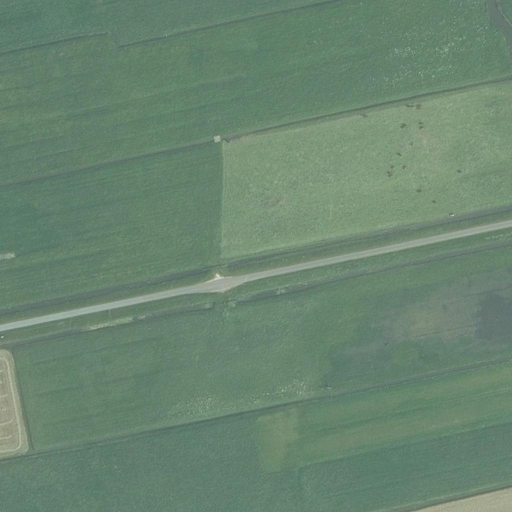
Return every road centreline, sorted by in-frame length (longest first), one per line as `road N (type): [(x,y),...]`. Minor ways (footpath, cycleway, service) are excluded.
road 1 (unclassified): [(0,328),(511,223)]
road 2 (track): [(216,145),(216,268),(228,324)]
